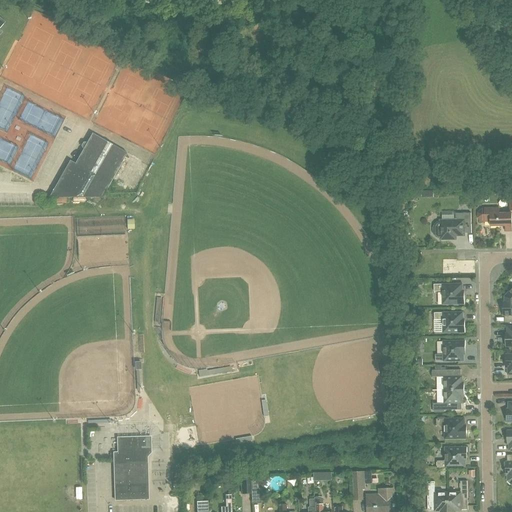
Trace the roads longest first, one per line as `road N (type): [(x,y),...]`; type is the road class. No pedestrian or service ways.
road 1 (unclassified): [(487,390),(484,259),(511,259)]
road 2 (unclassified): [(489,511),(487,390)]
